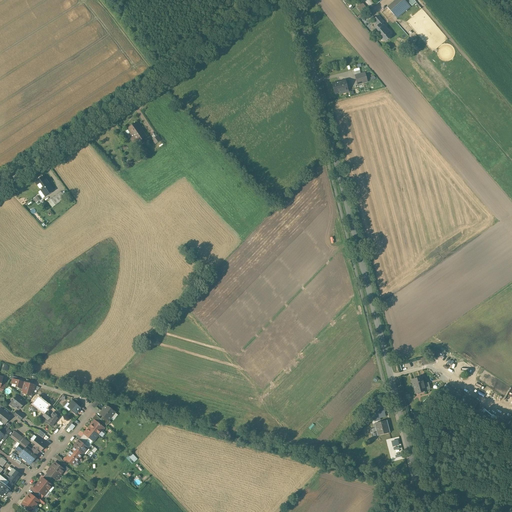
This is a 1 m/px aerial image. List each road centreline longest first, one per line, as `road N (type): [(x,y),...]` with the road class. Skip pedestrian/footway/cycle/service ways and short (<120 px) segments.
road 1 (tertiary): [(426,511),(293,0)]
road 2 (unclassified): [(0,188),(257,0)]
road 3 (residential): [(33,477),(90,413),(83,398),(37,384)]
